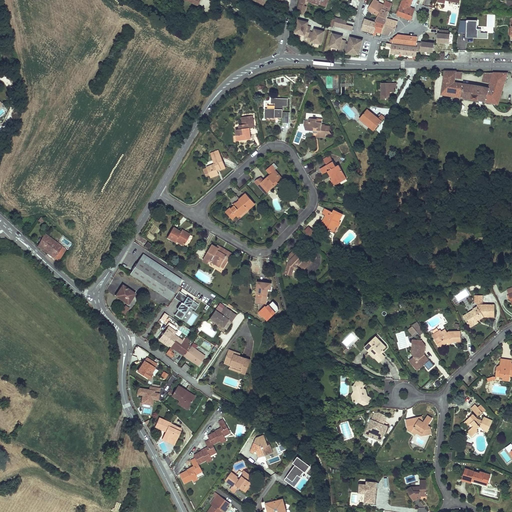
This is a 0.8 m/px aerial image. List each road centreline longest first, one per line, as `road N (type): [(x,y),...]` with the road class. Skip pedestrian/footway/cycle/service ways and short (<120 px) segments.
road 1 (residential): [(195,217),(264,252),(311,208),(312,191),(278,146),(204,203)]
road 2 (secondary): [(279,59),(218,93),(157,193)]
road 3 (tertiary): [(182,511),(126,405),(122,368)]
road 4 (secondary): [(511,67),(366,64)]
